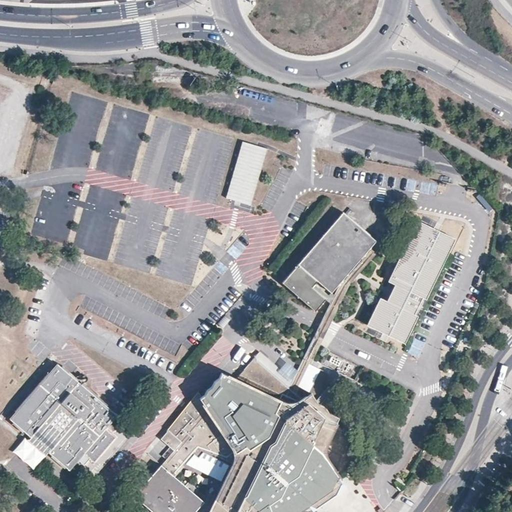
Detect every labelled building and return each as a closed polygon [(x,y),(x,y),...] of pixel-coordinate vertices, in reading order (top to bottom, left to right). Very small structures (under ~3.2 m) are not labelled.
[(242,142),(227,200),(252,207),(268,149),(242,142)] [(375,241),(343,213),(282,283),(315,311),(326,299),(328,300),(331,296),(316,282),(318,280),(331,292),(369,248),(375,241)] [(417,220),(388,281),(395,284),(387,300),(380,297),(366,325),(405,343),(418,315),(414,314),(422,297),(426,299),(456,238),(417,220)] [(292,379),(288,388),(295,394),(310,365),(351,282),(376,254),(369,248),(331,292),(318,280),(316,282),(331,296),(328,300),(330,303),(292,379)] [(416,338),(410,353),(420,356),(425,341),(416,338)] [(260,352),(255,358),(284,384),(288,388),(292,379),(260,352)] [(297,511),(308,505),(311,503),(304,500),(328,472),(331,477),(337,474),(326,455),(325,453),(325,450),(325,448),(326,446),(327,442),(339,418),(329,412),(324,407),(319,404),(312,394),(310,395),(306,398),(300,401),(296,403),(291,404),(286,403),(281,401),(276,400),(272,397),(284,384),(255,358),(236,379),(223,373),(220,377),(216,380),(213,386),(207,390),(205,395),(200,398),(198,394),(168,431),(195,453),(198,450),(231,466),(210,511),(297,511)] [(116,415),(58,365),(11,419),(70,470),(84,453),(94,462),(115,438),(105,429),(116,415)] [(288,388),(284,384),(272,397),(276,400),(281,401),(286,403),(291,404),(296,403),(300,401),(306,398),(310,395),(321,370),(310,365),(295,394),(288,388)] [(175,477),(195,453),(168,431),(161,439),(174,451),(136,496),(154,511),(193,511),(202,502),(175,477)] [(311,503),(308,505),(315,508),(335,494),(341,482),(337,474),(331,477),(328,472),(304,500),(311,503)]
